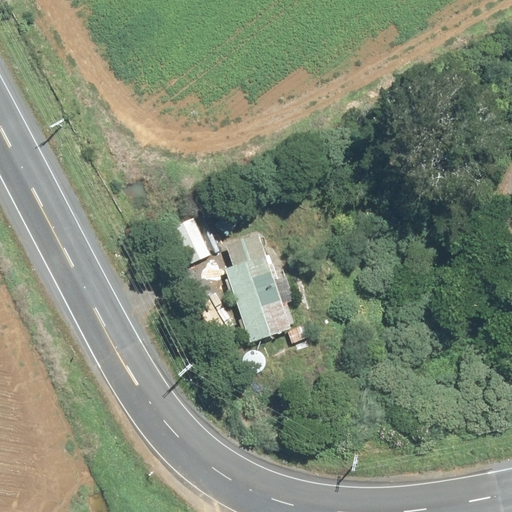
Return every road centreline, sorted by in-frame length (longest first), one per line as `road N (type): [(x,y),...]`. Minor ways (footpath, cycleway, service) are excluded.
road 1 (track): [(62,0),(117,96),(143,120),(210,134),(312,100),(497,0)]
road 2 (tertiary): [(319,511),(235,484),(171,432),(130,376),(0,131)]
